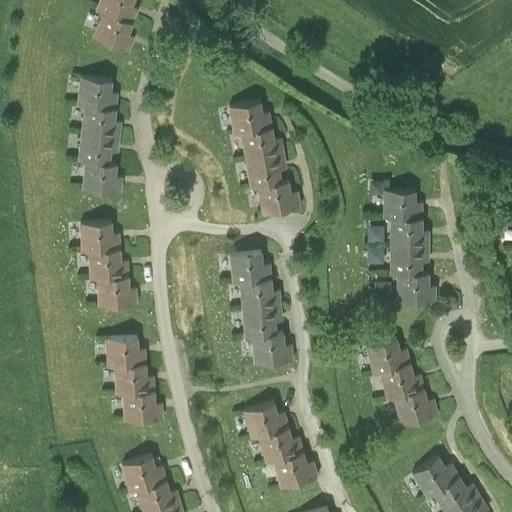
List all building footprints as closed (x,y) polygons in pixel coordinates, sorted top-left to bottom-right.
[(98,0),(96,7),(103,9),(131,22),(135,12),(128,10),(132,0),(98,0)] [(131,22),(103,9),(93,35),(128,49),(131,41),(125,38),(131,22)] [(77,103),(84,104),(115,107),(116,97),(109,97),(111,77),(80,74),(77,103)] [(233,132),(240,131),(272,125),(269,109),(263,110),(261,98),(228,103),(233,132)] [(115,107),(84,104),(82,127),(119,132),(120,126),(113,125),(115,107)] [(244,154),(284,148),(281,135),(274,136),(272,125),(240,131),(244,154)] [(78,158),(85,159),(109,160),(111,142),(118,143),(119,132),(82,127),(78,158)] [(250,186),(257,184),(281,178),(280,168),(287,166),(284,148),(244,154),(250,186)] [(116,161),(109,160),(85,159),(82,187),(120,191),(121,181),(114,181),(116,161)] [(261,212),(300,205),(298,188),(291,189),(289,177),(281,178),(257,184),(261,212)] [(383,216),(390,216),(421,217),(421,207),(414,207),(414,187),(384,187),(383,216)] [(421,217),(390,216),(390,243),(428,244),(428,234),(421,234),(421,217)] [(81,250),(88,249),(120,248),(119,230),(113,231),(112,218),(79,220),(81,250)] [(390,271),(397,271),(421,270),(421,252),(428,252),(428,244),(390,243),(390,271)] [(371,259),(387,261),(388,246),(372,244),(371,259)] [(89,277),(96,276),(129,275),(128,258),(121,258),(120,248),(88,249),(89,277)] [(232,281),(238,280),(271,277),(270,260),(263,261),(262,248),(229,251),(232,281)] [(428,270),(421,270),(397,271),(397,299),(435,299),(435,290),(428,290),(428,270)] [(129,275),(96,276),(98,304),(137,301),(136,285),(129,285),(129,275)] [(241,303),(281,299),(279,287),(273,287),(271,277),(238,280),(241,303)] [(244,335),(251,334),(277,329),(276,319),(283,319),(281,299),(241,303),(244,335)] [(284,329),(277,329),(251,334),(254,362),(293,358),(291,341),(285,342),(284,329)] [(107,365),(113,365),(146,363),(144,345),(139,346),(138,333),(105,336),(107,365)] [(380,370),(410,362),(407,353),(400,355),(396,335),(366,343),(373,372),(380,370)] [(394,395),(423,387),(421,378),(414,380),(410,362),(380,370),(387,397),(394,395)] [(116,392),(122,392),(154,389),(153,373),(147,373),(146,363),(113,365),(116,392)] [(400,421),(437,412),(435,403),(428,405),(423,387),(394,395),(400,421)] [(154,389),(122,392),(124,420),(163,416),(161,400),(155,400),(154,389)] [(251,436),(257,434),(289,424),(284,408),(278,410),(274,398),(242,408),(251,436)] [(266,461),(272,459),(304,449),(299,433),(292,435),(289,424),(257,434),(266,461)] [(304,449),(272,459),(280,486),(318,474),(313,458),(307,459),(304,449)] [(130,490),(135,488),(167,477),(162,462),(156,464),(152,452),(120,462),(130,490)] [(433,491),(460,475),(454,466),(448,470),(438,453),(411,470),(427,495),(433,491)] [(446,511),(449,511),(480,494),(475,486),(469,490),(460,475),(433,491),(446,511)] [(142,511),(181,500),(176,486),(170,488),(167,477),(135,488),(142,511)] [(482,511),(478,505),(484,501),(480,494),(449,511),(482,511)] [(142,511),(184,511),(181,500),(142,511)]
